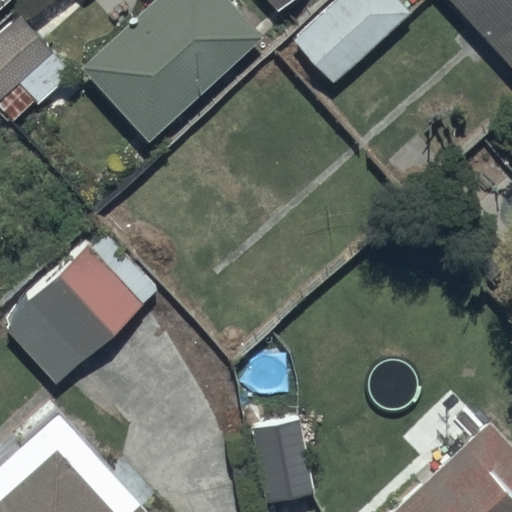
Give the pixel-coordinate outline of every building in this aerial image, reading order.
[(230,0),(152,0),(79,66),(145,142),(264,39),(230,0)] [(265,0),(275,11),(287,0),(265,0)] [(396,0),(333,0),(290,37),(331,84),(410,16),(396,0)] [(511,0),(449,0),(511,68),(511,0)] [(70,74),(21,14),(0,31),(0,114),(9,125),(70,74)] [(105,231),(1,325),(54,383),(158,289),(105,231)] [(147,511),(60,414),(0,465),(0,511),(147,511)] [(251,425),(263,501),(313,493),(301,417),(251,425)] [(511,511),(511,447),(488,422),(389,511),(511,511)]
